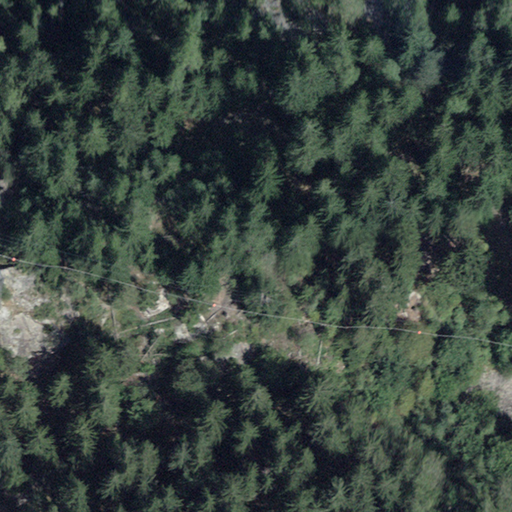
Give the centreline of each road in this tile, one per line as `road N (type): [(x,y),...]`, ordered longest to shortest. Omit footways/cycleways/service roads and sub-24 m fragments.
road 1 (motorway): [(0,374),(240,341),(511,328)]
road 2 (motorway): [(511,249),(233,261),(0,286)]
